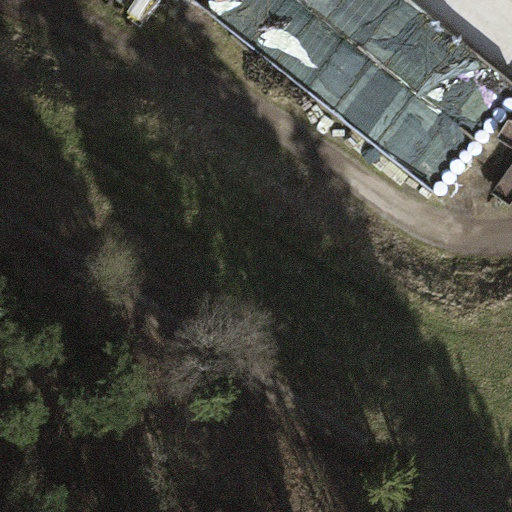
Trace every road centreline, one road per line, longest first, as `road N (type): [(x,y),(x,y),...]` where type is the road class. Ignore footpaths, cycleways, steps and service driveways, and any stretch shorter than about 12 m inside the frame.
road 1 (track): [(6,0),(84,36),(177,58),(316,143),(391,208),(475,227),(511,221)]
road 2 (track): [(0,218),(464,511)]
